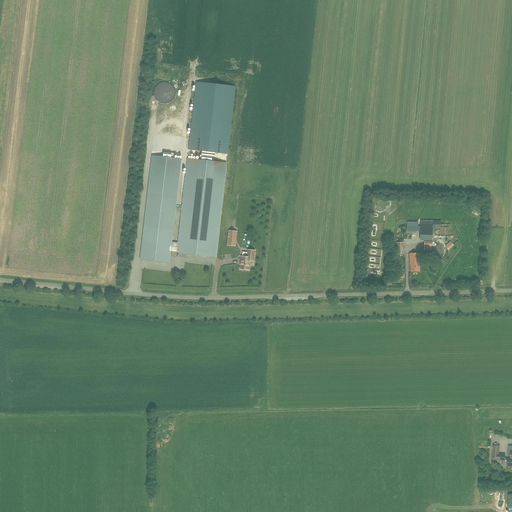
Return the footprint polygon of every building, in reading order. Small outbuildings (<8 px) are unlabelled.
[(176,252),(176,253),(216,257),(226,163),(211,162),(212,157),(214,157),(215,153),(227,154),(235,87),(196,82),(188,150),(206,152),(206,156),(205,161),(187,159),(177,246),(171,245),(181,159),(173,158),(174,154),(170,153),(170,158),(152,156),(140,260),(169,263),(171,251),(176,252)] [(420,241),(432,241),(432,224),(420,224),(420,241)] [(235,246),(237,232),(229,231),(227,245),(235,246)] [(241,257),(240,262),(240,265),(241,265),(240,269),(249,270),(250,261),(253,261),(255,251),(248,250),(247,257),(241,257)] [(420,263),(420,253),(410,254),(410,264),(411,272),(420,271),(420,263)] [(493,445),(493,449),(492,459),(508,460),(507,465),(511,465),(511,445),(508,446),(508,450),(511,450),(510,458),(508,458),(505,458),(505,454),(498,454),(499,446),(493,445)]
